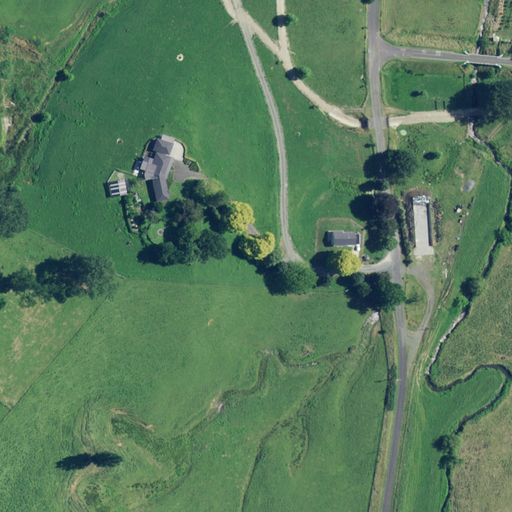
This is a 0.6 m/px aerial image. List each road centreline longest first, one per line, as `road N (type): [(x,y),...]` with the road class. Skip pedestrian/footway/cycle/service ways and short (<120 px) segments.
road 1 (unclassified): [(373,50),(403,353),(383,511)]
road 2 (track): [(377,117),(320,104),(225,0)]
road 3 (unclassified): [(373,50),(511,63)]
road 4 (track): [(378,128),(511,110)]
